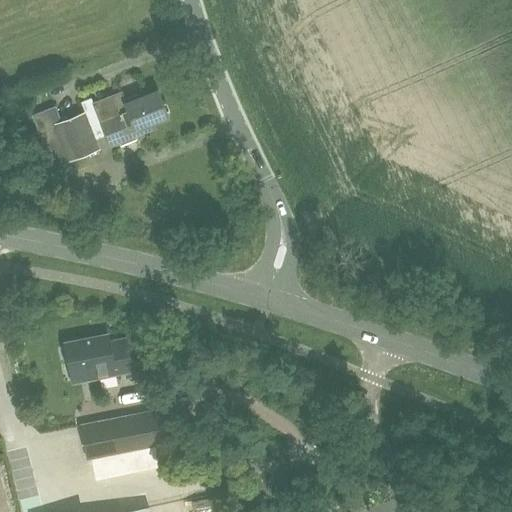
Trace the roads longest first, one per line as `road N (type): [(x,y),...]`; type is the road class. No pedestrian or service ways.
road 1 (unclassified): [(268,301),(282,250),(277,208),(190,0)]
road 2 (secondary): [(268,301),(0,235)]
road 3 (unclassified): [(418,511),(368,416),(386,338)]
road 4 (secondary): [(511,384),(386,338)]
road 5 (secondary): [(386,338),(268,301)]
